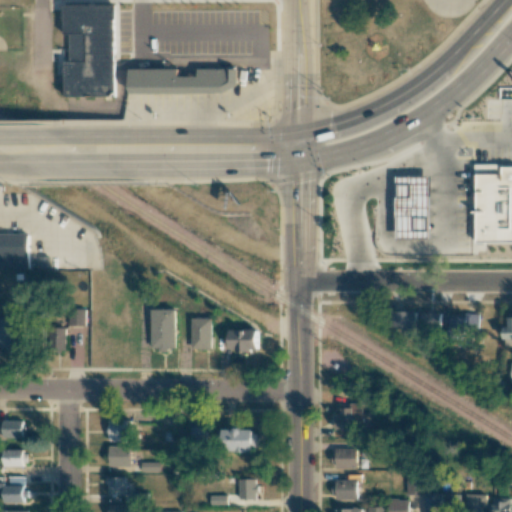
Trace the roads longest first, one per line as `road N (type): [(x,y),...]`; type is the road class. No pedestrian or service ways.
road 1 (tertiary): [(296,0),(298,511)]
road 2 (residential): [(298,390),(0,390)]
road 3 (primary): [(297,160),(409,122),(511,35)]
road 4 (primary): [(503,0),(412,86),(367,111),(297,132)]
road 5 (residential): [(511,282),(298,282)]
road 6 (primary): [(297,132),(98,136)]
road 7 (primary): [(147,164),(297,160)]
road 8 (primary): [(0,165),(147,164)]
road 9 (residential): [(68,391),(68,511)]
